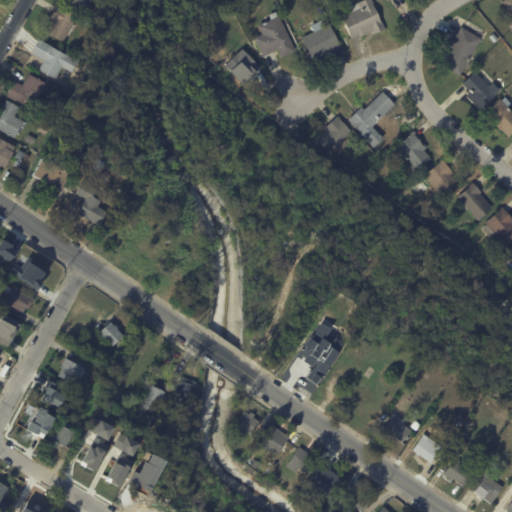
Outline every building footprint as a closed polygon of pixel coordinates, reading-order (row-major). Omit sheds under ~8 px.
[(60,1),(61,0),(91,0),(84,15),(60,1)] [(374,33),(372,33),(371,31),(362,35),(360,32),(350,37),(340,16),(352,11),(350,6),(362,0),(371,0),(385,28),(374,33)] [(511,0),(511,29),(508,24),(511,20),(511,14),(501,2),(503,0),(511,0)] [(74,21),(63,41),(47,32),(53,20),(49,18),(56,5),(76,16),(74,21)] [(279,15),(295,50),(281,56),(277,49),(262,56),(253,37),(261,33),(257,25),(270,18),(268,14),(275,11),(278,15),(279,15)] [(339,46),(312,59),(301,37),(313,31),(310,25),(321,20),(324,26),(329,23),(339,46)] [(480,41),(459,75),(439,63),(449,47),(445,44),(448,39),(452,41),(461,26),(481,38),(480,41)] [(493,33),(498,39),(494,42),(489,36),(493,33)] [(31,51),(38,39),(77,61),(70,72),(62,67),(55,79),(38,69),(43,60),(30,52),(31,51)] [(243,87),(261,70),(241,48),(223,65),(243,87)] [(492,52),(496,57),(492,61),(487,56),(492,52)] [(481,77),(489,86),(493,83),(499,90),(478,109),(467,96),(471,93),(462,83),(475,71),(481,77)] [(42,87),(30,108),(6,95),(14,81),(21,85),(28,73),(45,82),(42,87)] [(383,91),(394,104),(371,126),(382,137),(373,146),(347,119),(360,106),(363,109),(382,91),(383,91)] [(511,111),(511,132),(508,136),(502,129),(500,130),(487,116),(488,116),(484,112),(499,97),(502,99),(505,96),(511,103),(508,107),(511,111)] [(0,129),(0,108),(6,99),(19,107),(14,116),(23,121),(14,137),(0,129)] [(348,134),(340,141),(342,143),(331,153),(330,151),(328,152),(315,138),(324,130),(322,129),(337,115),(351,130),(347,134),(348,134)] [(47,126),(45,134),(37,131),(39,123),(47,126)] [(415,133),(427,147),(423,150),(430,158),(415,171),(395,146),(413,131),(415,133)] [(27,134),(35,138),(32,144),(24,140),(27,134)] [(14,147),(11,151),(13,152),(3,168),(0,166),(0,138),(14,146),(14,147)] [(15,153),(17,149),(24,152),(19,160),(13,156),(15,153)] [(39,180),(30,175),(40,158),(51,164),(52,162),(56,164),(55,166),(59,168),(58,170),(66,175),(58,190),(39,180)] [(444,161),(453,172),(451,174),(458,183),(442,196),(431,183),(427,187),(420,178),(442,159),(444,161)] [(77,214),(76,213),(84,199),(74,193),(81,180),(96,188),(91,196),(99,200),(96,206),(105,211),(98,224),(87,218),(86,219),(77,214)] [(474,184),(481,192),(479,193),(492,207),(477,220),(456,197),(468,186),(472,181),(474,184)] [(503,208),(511,218),(511,240),(508,244),(500,236),(498,238),(494,234),(490,238),(481,228),(486,224),(484,222),(502,206),(503,208)] [(0,262),(4,265),(15,248),(0,239),(0,238),(0,262)] [(36,282),(32,288),(20,279),(23,275),(5,263),(14,250),(18,253),(20,249),(46,267),(43,271),(45,273),(40,279),(39,278),(36,282)] [(22,310),(19,317),(5,310),(8,304),(2,301),(9,288),(10,289),(11,288),(31,299),(26,308),(24,307),(22,310)] [(0,316),(0,343),(5,346),(18,324),(1,314),(0,316)] [(110,323),(112,325),(113,324),(117,328),(116,329),(122,335),(111,346),(97,333),(109,322),(110,323)] [(337,341),(343,345),(340,350),(334,346),(337,341)] [(132,379),(120,373),(135,345),(146,351),(144,354),(145,355),(132,379)] [(297,369),(307,355),(310,357),(310,358),(322,367),(312,380),(305,375),(304,377),(299,373),(301,371),(297,369)] [(74,363),(85,369),(76,386),(57,375),(61,368),(59,367),(64,358),(74,363)] [(182,377),(196,382),(195,385),(196,386),(189,403),(166,395),(169,386),(176,388),(180,376),(182,377)] [(39,401),(55,408),(63,387),(47,381),(39,401)] [(154,412),(154,413),(147,410),(145,413),(150,415),(146,423),(133,416),(138,407),(136,406),(149,384),(165,393),(154,412)] [(43,438),(53,415),(35,408),(25,430),(43,438)] [(258,422),(259,422),(249,436),(243,431),(241,434),(236,430),(238,426),(234,423),(242,410),(247,414),(249,412),(253,415),(252,417),(258,422)] [(87,430),(106,439),(112,426),(93,417),(87,430)] [(394,418),(410,430),(402,442),(384,430),(393,417),(394,418)] [(64,427),(72,432),(64,447),(57,444),(55,448),(49,444),(59,425),(64,427)] [(279,430),(288,437),(276,456),(260,445),(272,426),(279,430)] [(174,435),(178,436),(176,444),(164,441),(166,433),(174,435)] [(137,441),(117,434),(112,447),(132,455),(137,441)] [(426,438),(425,440),(436,447),(438,445),(447,451),(435,469),(426,464),(428,461),(419,455),(418,456),(415,454),(416,453),(412,450),(421,437),(422,436),(426,438)] [(250,441),(253,437),(259,441),(255,448),(249,444),(250,441)] [(94,470),(103,450),(89,443),(80,463),(94,470)] [(301,451),(303,452),(304,451),(308,453),(307,454),(315,460),(303,478),(286,466),(290,462),(289,461),(297,448),(301,451)] [(249,456),(259,463),(255,469),(248,464),(250,462),(247,460),(249,456)] [(319,458),(327,464),(325,467),(339,477),(325,497),(305,484),(316,467),(314,465),(319,458)] [(456,459),(464,464),(462,467),(471,473),(462,486),(443,474),(454,458),(456,459)] [(483,499),(474,492),(483,480),(478,476),(484,467),(490,472),(486,476),(503,488),(491,504),(483,499)] [(349,484),(371,498),(363,511),(338,496),(347,483),(349,484)]
